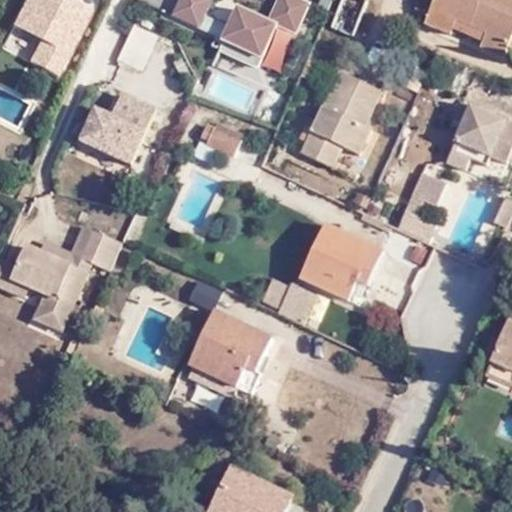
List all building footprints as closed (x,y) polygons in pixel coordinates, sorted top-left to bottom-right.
[(23,0),(12,22),(41,37),(29,58),(56,73),(90,7),(77,0),(23,0)] [(210,0),(177,0),(171,16),(224,39),(220,49),(259,66),(277,23),(295,31),(308,2),(302,0),(277,0),(268,21),(238,8),(229,28),(204,16),(210,0)] [(435,0),(414,0),(411,7),(421,12),(430,15),(435,0)] [(483,47),(489,50),(508,57),(511,46),(511,0),(435,0),(430,15),(426,26),(451,36),(459,22),(487,35),(483,47)] [(360,18),(336,7),(332,21),(352,31),(360,18)] [(311,130),(302,125),(295,136),(305,141),(300,151),(328,165),(338,145),(356,154),(371,128),(363,122),(376,90),(338,72),(315,120),(311,130)] [(252,117),(262,101),(220,75),(210,91),(252,117)] [(155,117),(120,101),(110,123),(94,116),(79,148),(129,172),(155,117)] [(467,124),(476,106),(467,102),(457,119),(467,124)] [(511,122),(476,106),(467,124),(449,161),(467,170),(473,158),(488,165),(497,156),(510,163),(511,158),(511,122)] [(308,117),(302,125),(311,130),(315,120),(308,117)] [(236,136),(203,121),(196,133),(205,137),(204,143),(230,152),(236,136)] [(425,202),(427,203),(440,179),(423,171),(408,201),(421,206),(425,202)] [(260,194),(301,206),(308,183),(267,172),(260,194)] [(440,179),(427,203),(436,207),(447,183),(440,179)] [(511,213),(511,196),(507,194),(494,219),(506,226),(511,213)] [(339,279),(333,292),(356,303),(363,283),(371,286),(385,253),(326,226),(310,266),(339,279)] [(44,244),(39,253),(87,273),(90,264),(79,260),(92,233),(81,228),(67,255),(44,244)] [(109,273),(120,246),(92,233),(79,260),(90,264),(109,273)] [(26,248),(16,271),(12,283),(27,290),(45,297),(35,322),(60,332),(87,273),(39,253),(26,248)] [(16,271),(0,263),(0,289),(22,300),(27,290),(12,283),(16,271)] [(305,279),(333,292),(339,279),(310,266),(305,279)] [(281,312),(292,289),(272,280),(262,304),(281,312)] [(215,311),(223,291),(198,281),(190,301),(215,311)] [(218,312),(198,354),(227,368),(221,379),(240,389),(252,369),(261,374),(276,339),(218,312)] [(491,359),(511,369),(511,318),(509,317),(491,359)] [(227,368),(198,354),(193,365),(221,379),(227,368)] [(509,386),(511,378),(511,369),(491,359),(485,374),(509,386)] [(84,446),(56,440),(52,459),(80,466),(84,446)] [(284,511),(292,497),(233,467),(212,511),(284,511)]
